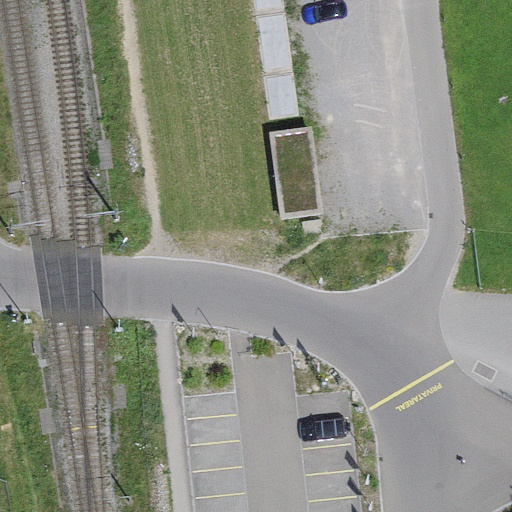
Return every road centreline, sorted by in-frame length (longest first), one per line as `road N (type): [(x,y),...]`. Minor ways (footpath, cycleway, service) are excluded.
road 1 (trunk): [(195,0),(263,511)]
road 2 (residential): [(0,275),(189,287),(295,311),(373,340)]
road 3 (residential): [(420,0),(447,195),(442,245),(423,287),(373,340)]
